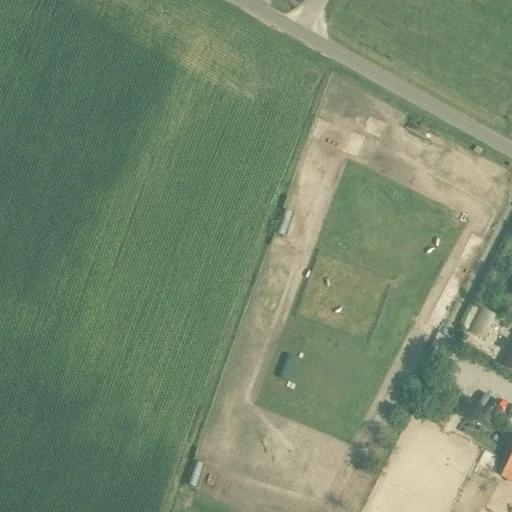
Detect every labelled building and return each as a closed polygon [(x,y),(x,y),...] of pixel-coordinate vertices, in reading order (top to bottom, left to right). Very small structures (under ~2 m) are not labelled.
[(480,156),(482,150),(477,147),(474,152),(480,156)] [(468,327),(501,345),(511,324),(511,310),(485,296),(468,327)] [(511,348),(506,359),(500,370),(511,376),(511,348)] [(484,466),(494,470),(502,455),(491,450),(484,466)] [(511,461),(503,477),(511,482),(511,461)]
